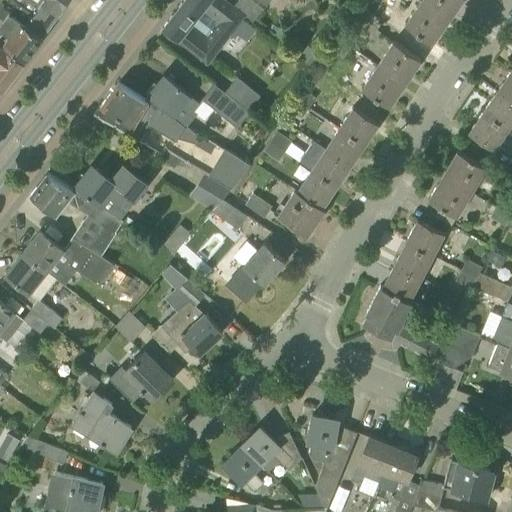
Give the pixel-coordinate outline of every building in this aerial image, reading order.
[(42,35),(58,14),(41,2),(38,6),(29,0),(23,0),(21,4),(15,0),(0,0),(0,4),(16,15),(15,16),(42,36),(43,36),(42,35)] [(67,0),(29,0),(38,6),(41,2),(58,14),(67,0)] [(208,63),(245,15),(225,0),(183,0),(162,27),(179,41),(208,63)] [(445,17),(420,0),(404,23),(432,43),(442,29),(438,27),(445,17)] [(420,0),(445,17),(451,8),(455,10),(462,0),(420,0)] [(0,48),(5,53),(7,50),(0,44),(0,28),(9,35),(2,43),(24,60),(42,36),(15,16),(16,15),(0,4),(0,48)] [(281,31),(272,25),(269,30),(277,36),(281,31)] [(357,38),(342,27),(335,37),(351,47),(357,38)] [(351,47),(335,37),(329,47),(344,57),(351,47)] [(377,64),(402,80),(408,71),(411,73),(421,59),(392,40),(377,64)] [(323,54),(307,44),(298,58),(314,68),(323,54)] [(0,93),(21,65),(5,53),(0,48),(0,93)] [(402,80),(377,64),(360,88),(389,107),(399,92),(395,90),(402,80)] [(511,70),(511,69),(497,90),(511,100),(511,70)] [(193,112),(200,103),(164,75),(148,95),(173,116),(183,104),(193,112)] [(224,91),(241,105),(251,89),(235,77),(224,91)] [(184,124),(119,83),(100,105),(135,125),(140,116),(176,138),(184,124)] [(202,99),(236,128),(249,111),(241,105),(224,91),(214,84),(202,99)] [(309,108),(315,98),(301,88),(294,98),(309,108)] [(511,123),(511,100),(497,90),(482,111),(508,129),(511,123)] [(302,117),(309,108),(294,98),(288,107),(302,117)] [(354,106),(339,128),(364,144),(378,122),(354,106)] [(494,150),(508,129),(482,111),(468,132),(494,150)] [(349,167),(364,144),(339,128),(326,149),(313,140),(312,142),(349,167)] [(277,132),(270,142),(285,152),(291,142),(292,142),(277,132)] [(285,152),(270,142),(263,151),(278,161),(285,152)] [(349,167),(312,142),(299,161),(312,170),(310,173),(334,189),(349,167)] [(231,189),(232,188),(249,162),(227,149),(211,177),(231,189)] [(181,159),(167,150),(162,159),(176,167),(181,159)] [(446,177),(472,192),(487,167),(457,150),(448,165),(452,167),(446,177)] [(103,207),(120,218),(148,184),(124,164),(111,180),(92,165),(75,186),(103,207)] [(74,189),(49,172),(31,195),(56,215),(66,200),(88,214),(68,246),(72,249),(72,258),(68,263),(101,285),(115,263),(103,255),(117,232),(116,231),(124,220),(120,218),(103,207),(104,208),(74,189)] [(231,189),(211,177),(205,173),(190,196),(212,211),(216,206),(222,199),(231,189)] [(285,186),(283,187),(292,193),(322,213),(325,208),(322,206),(334,189),(310,173),(298,190),(296,188),(293,191),(285,186)] [(472,192),(446,177),(440,187),(436,184),(428,199),(457,217),(472,192)] [(253,193),(245,205),(264,218),(272,206),(253,193)] [(322,213),(292,193),(278,215),(307,235),(322,213)] [(511,216),(511,213),(511,202),(502,197),(496,207),(511,216)] [(238,229),(247,216),(222,199),(216,206),(212,211),(238,229)] [(505,226),(511,216),(496,207),(490,217),(505,226)] [(406,241),(433,255),(445,232),(417,218),(406,241)] [(47,270),(65,249),(41,230),(23,252),(47,270)] [(246,240),(232,256),(242,265),(264,284),(285,260),(263,240),(256,249),(246,240)] [(406,241),(394,263),(422,278),(433,255),(406,241)] [(47,270),(23,252),(6,274),(30,292),(47,270)] [(467,261),(463,271),(478,279),(481,273),(483,268),(467,261)] [(422,278),(394,263),(382,286),(410,300),(422,278)] [(117,268),(111,277),(125,286),(131,277),(117,268)] [(463,271),(458,281),(473,288),(474,287),(478,279),(463,271)] [(511,290),(511,287),(481,273),(478,279),(474,287),(507,301),(511,290)] [(222,332),(202,311),(195,305),(205,294),(186,279),(177,289),(170,297),(179,308),(153,332),(171,351),(178,345),(186,354),(193,346),(200,353),(222,332)] [(410,300),(382,286),(379,284),(365,313),(366,314),(362,323),(377,330),(377,333),(389,338),(390,337),(433,359),(440,343),(402,324),(413,301),(410,300)] [(0,299),(0,335),(6,340),(23,318),(0,299)] [(31,309),(49,322),(55,327),(62,318),(39,299),(31,309)] [(438,302),(433,313),(449,321),(454,311),(438,302)] [(496,341),(500,343),(511,347),(511,303),(508,302),(498,325),(502,326),(496,341)] [(31,309),(23,319),(40,333),(49,322),(31,309)] [(145,327),(129,311),(116,327),(132,343),(145,327)] [(453,324),(448,339),(463,344),(468,329),(453,324)] [(511,374),(511,347),(500,343),(495,356),(493,355),(489,365),(511,374)] [(90,356),(74,344),(67,354),(83,366),(90,356)] [(143,349),(123,369),(120,366),(108,379),(132,403),(144,390),(154,399),(173,379),(143,349)] [(114,404),(100,393),(105,386),(88,373),(81,382),(92,390),(71,422),(117,452),(131,427),(108,412),(114,404)] [(349,452),(333,446),(338,419),(312,415),(307,443),(311,444),(309,453),(313,459),(323,461),(322,469),(315,487),(324,507),(327,507),(349,452)] [(260,426),(242,444),(269,471),(279,460),(290,470),(302,458),(293,439),(280,444),(281,445),(280,446),(260,426)] [(22,440),(10,433),(5,441),(17,448),(22,440)] [(377,486),(378,486),(394,446),(368,435),(351,479),(362,483),(364,476),(378,483),(377,486)] [(68,452),(28,436),(20,447),(63,464),(68,452)] [(268,472),(269,471),(242,444),(223,463),(242,483),(245,481),(255,491),(263,482),(253,472),(261,464),(268,472)] [(378,486),(392,492),(398,476),(408,480),(417,455),(394,446),(378,486)] [(420,485),(417,491),(440,497),(442,487),(487,498),(494,471),(456,461),(452,476),(444,474),(442,484),(422,479),(420,485)] [(73,476),(72,477),(56,473),(50,503),(65,506),(64,511),(95,511),(102,483),(73,476)] [(417,491),(413,503),(437,509),(437,507),(440,497),(417,491)]
